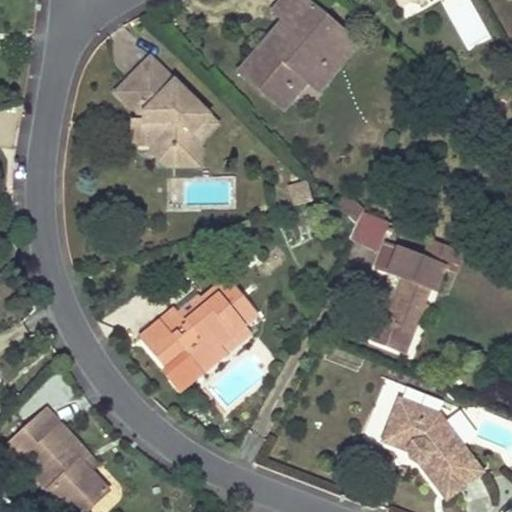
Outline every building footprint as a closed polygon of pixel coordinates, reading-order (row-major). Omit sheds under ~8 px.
[(271,34),(254,54),(237,73),(280,110),(304,82),(308,86),(325,67),(320,63),(343,36),(301,0),(280,0),(270,13),(281,22),(294,34),(284,46),(271,34)] [(284,46),(294,34),(281,22),(271,34),(284,46)] [(316,92),(355,46),(343,36),(320,63),(325,67),(308,86),(316,92)] [(213,122),(146,56),(113,89),(132,109),(140,109),(140,121),(132,121),(127,121),(127,144),(147,144),(163,144),(171,152),(171,166),(195,166),(195,140),(213,122)] [(140,109),(132,109),(132,121),(140,121),(140,109)] [(146,152),(161,166),(171,166),(171,152),(163,144),(147,144),(146,152)] [(309,198),(305,181),(288,186),(293,202),(309,198)] [(334,207),(354,222),(364,209),(345,194),(334,207)] [(378,249),(389,224),(362,213),(355,229),(351,236),(378,249)] [(376,320),(372,329),(369,338),(395,349),(403,330),(409,333),(428,288),(433,291),(442,269),(454,273),(462,254),(429,240),(421,259),(384,246),(376,267),(400,277),(382,322),(376,320)] [(225,278),(197,301),(202,307),(183,323),(175,314),(175,313),(171,309),(154,324),(137,338),(168,376),(188,359),(200,374),(225,353),(218,345),(255,314),(225,278)] [(175,314),(183,323),(202,307),(197,301),(195,298),(175,313),(175,314)] [(218,345),(225,353),(248,334),(241,326),(218,345)] [(367,432),(381,437),(399,387),(385,382),(367,432)] [(423,468),(448,501),(483,474),(440,417),(404,403),(388,442),(410,450),(409,454),(410,457),(411,461),(414,466),(418,468),(423,468)] [(52,435),(45,427),(38,420),(1,453),(17,469),(24,463),(68,511),(85,511),(106,493),(80,465),(87,458),(59,428),(52,435)] [(477,511),(492,501),(479,480),(463,491),(477,511)]
